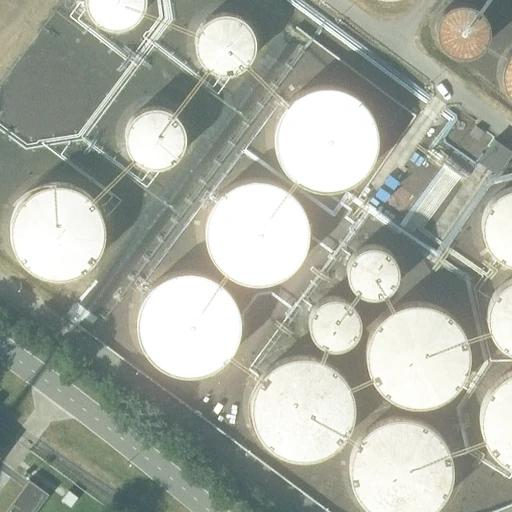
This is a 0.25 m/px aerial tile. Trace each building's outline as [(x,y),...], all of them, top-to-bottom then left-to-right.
[(85,0),(86,1),(87,4),(87,5),(88,8),(89,10),(91,13),(92,15),(95,18),(97,20),(101,22),(103,23),(106,24),(108,25),(111,25),(114,26),(117,26),(119,26),(122,25),(125,24),(129,23),(132,21),(135,19),(137,17),(139,15),(140,13),(142,11),(143,9),(144,6),(145,2),(145,0),(85,0)] [(489,25),(488,22),(488,21),(487,18),(486,16),(484,13),(483,11),(481,9),(478,7),(476,5),(474,4),(471,3),(469,2),(466,2),(464,2),(461,2),(458,2),(456,2),(453,3),(451,4),(449,5),(446,7),(444,8),(443,10),(441,12),(440,13),(439,15),(438,18),(437,20),(436,22),(435,25),(435,28),(435,30),(436,33),(436,35),(437,38),(438,40),(439,43),(441,45),(442,47),(445,49),(447,51),(450,52),(452,53),(454,54),(458,55),(461,55),(463,55),(466,55),(469,54),(471,54),(475,52),(477,51),(479,49),(481,47),(483,46),(484,43),(486,41),(487,39),(488,36),(488,34),(489,30),(489,27),(489,25)] [(254,37),(254,35),(254,32),(253,30),(252,27),(250,25),(248,21),(247,20),(245,18),(243,16),(240,15),(238,13),(236,12),(233,11),(230,11),(227,10),(225,10),(222,10),(219,11),(216,11),(214,12),(211,13),(209,14),(206,16),(203,19),(201,21),(200,23),(198,25),(197,28),(196,30),(195,34),(194,37),(194,40),(194,42),(194,45),(195,48),(196,51),(197,53),(199,57),(200,59),(202,61),(204,63),(206,65),(208,66),(212,68),(215,69),(217,70),(222,71),(224,71),(227,71),(231,70),(234,69),(236,68),(239,67),(242,65),(245,63),(248,60),(248,59),(250,57),(252,53),(253,50),(254,48),(254,45),(255,42),(255,40),(254,37)] [(511,47),(511,49),(509,51),(507,53),(505,56),(504,58),(503,61),(502,64),(501,67),(501,70),(500,73),(500,74),(501,77),(501,79),(501,82),(502,85),(503,87),(504,90),(505,91),(508,95),(510,97),(511,99),(511,47)] [(369,108),(366,104),(363,100),(361,98),(357,94),(354,92),(350,90),(347,89),(342,87),(339,86),(335,85),(331,84),(326,84),(322,84),(317,85),(313,85),(310,86),(305,88),(301,90),(297,93),(294,95),(291,97),(288,100),(286,102),(283,107),(281,110),(278,115),(277,118),(276,121),(275,123),(274,127),(274,130),(274,134),(274,138),(274,143),(275,148),(276,152),(277,155),(279,159),(280,160),(281,163),(282,165),(284,168),(287,171),(289,173),(292,176),(295,178),(300,181),(304,183),(308,185),(311,186),(313,186),(317,187),(320,188),(324,188),(327,188),(331,188),(336,187),(340,186),(343,185),(347,183),(350,182),(353,180),(358,177),(362,173),(363,172),(365,169),(369,165),(371,160),(374,155),(375,152),(376,148),(376,146),(377,143),(377,139),(377,137),(377,132),(377,128),(376,125),(375,121),(374,118),(373,116),(372,113),(369,108)] [(183,127),(182,124),(181,121),(180,119),(178,116),(176,114),(174,112),(172,111),(170,109),(167,108),(163,106),(161,106),(158,105),(154,105),(152,105),(150,105),(147,106),(144,106),(142,108),(139,109),(137,110),(135,112),(133,114),(131,116),(129,118),(128,120),(126,123),(126,124),(125,127),(124,129),(124,132),(124,135),(124,138),(124,139),(125,142),(125,145),(126,147),(127,150),(129,152),(131,154),(131,155),(133,157),(136,159),(137,160),(139,161),(141,163),(144,164),(148,165),(152,165),(155,166),(158,165),(162,165),(164,164),(168,162),(171,161),(173,159),(175,157),(177,155),(179,153),(181,150),(182,147),(183,144),(183,143),(184,140),(184,136),(184,132),(184,129),(183,127)] [(496,174),(511,151),(494,138),(477,161),(496,174)] [(279,275),(283,273),(286,271),(289,269),(292,266),(294,264),(297,261),(300,256),(301,255),(303,252),(304,248),(305,245),(306,243),(307,240),(308,236),(308,233),(308,229),(308,225),(308,224),(308,220),(307,216),(306,215),(305,211),(304,208),(302,205),(301,201),(299,198),(298,197),(295,194),(294,193),(291,190),(289,188),(286,186),(283,184),(278,181),(274,180),(271,179),(266,178),(260,177),(255,177),(251,177),(248,177),(244,178),(241,179),(237,180),(234,182),(229,184),(225,188),(222,190),(219,192),(216,196),(214,199),(212,202),(209,207),(208,211),(207,214),(206,218),(205,221),(205,225),(205,227),(205,230),(205,234),(205,237),(206,241),(207,245),(208,248),(210,251),(212,254),(214,258),(217,262),(219,265),(222,267),(225,269),(228,271),(231,273),(236,276),(239,277),(242,278),(246,279),(249,280),(253,280),(257,280),(260,280),(264,280),(268,279),(273,278),(276,276),(279,275)] [(100,208),(98,205),(97,203),(95,200),(91,196),(89,194),(85,190),(82,189),(77,186),(74,185),(69,183),(66,182),(61,181),(57,181),(52,181),(49,182),(45,183),(42,184),(39,185),(34,187),(31,189),(28,191),(24,194),(21,196),(19,199),(17,202),(15,205),(14,208),(12,211),(10,216),(10,219),(9,223),(9,225),(9,230),(9,233),(9,237),(10,240),(12,245),(13,248),(14,250),(16,255),(18,257),(19,259),(23,263),(27,266),(31,269),(35,272),(40,274),(45,275),(50,276),(54,277),(57,277),(62,276),(68,276),(73,274),(77,272),(82,270),(86,266),(89,264),(90,263),(94,259),(96,256),(97,255),(99,252),(99,250),(100,249),(101,246),(103,241),(104,237),(104,235),(104,232),(104,230),(104,227),(104,225),(104,223),(103,220),(103,218),(102,215),(101,211),(100,210),(100,208)] [(97,190),(105,212),(116,209),(107,186),(97,190)] [(511,186),(510,187),(507,188),(503,190),(499,192),(496,194),(493,197),(490,201),(488,204),(487,205),(485,209),(484,212),(483,215),(483,217),(482,218),(482,221),(482,225),(482,226),(482,229),(482,232),(483,235),(484,238),(485,241),(486,243),(488,246),(489,248),(491,251),(493,253),(496,255),(500,258),(502,260),(507,262),(510,263),(511,263),(511,186)] [(398,271),(398,270),(397,267),(397,266),(397,263),(396,261),(395,259),(394,256),(392,254),(391,252),(389,251),(387,249),(383,247),(381,246),(379,245),(376,245),(374,244),(371,244),(369,245),(366,245),(364,246),(361,247),(359,248),(357,249),(355,251),(353,253),(351,255),(350,257),(349,259),(348,261),(347,264),(347,266),(346,269),(346,271),(347,274),(347,276),(348,279),(349,281),(350,284),(352,286),(353,288),(355,289),(357,291),(359,292),(361,293),(365,295),(369,296),(371,296),(374,296),(378,295),(381,294),(384,293),(386,292),(388,290),(390,288),(392,287),(393,285),(394,282),(396,280),(396,278),(397,275),(397,273),(398,271)] [(229,289),(227,287),(223,283),(220,281),(217,278),(213,276),(210,274),(206,272),(203,271),(197,270),(194,269),(190,269),(187,269),(181,269),(177,270),(174,271),(169,273),(165,274),(162,276),(157,279),(155,281),(152,283),(149,286),(146,290),(144,293),(142,296),(139,301),(138,304),(137,308),(136,311),(136,315),(135,321),(135,326),(136,330),(137,333),(138,337),(139,340),(140,344),(143,348),(146,353),(148,356),(151,358),(155,362),(159,365),(164,368),(169,370),(172,371),(178,373),(181,373),(185,374),(191,373),(194,373),(198,373),(201,372),(205,371),(210,369),(213,367),(216,365),(221,362),(223,359),(226,357),(229,352),(232,349),(233,346),(235,343),(236,340),(237,338),(238,334),(239,331),(239,329),(240,325),(240,322),(240,320),(239,316),(239,313),(238,307),(237,304),(235,300),(235,299),(233,296),(230,291),(229,289)] [(511,277),(511,278),(507,280),(503,282),(499,285),(498,286),(495,289),(492,292),(491,295),(490,297),(489,299),(487,304),(486,307),(486,309),(486,312),(485,316),(486,320),(486,323),(487,326),(488,329),(489,332),(491,335),(493,339),(495,341),(497,343),(501,347),(504,348),(508,351),(511,352),(511,277)] [(360,323),(360,320),(360,319),(360,317),(359,315),(358,312),(358,311),(357,309),(355,307),(354,305),(352,303),(350,301),(348,300),(346,298),(343,297),(341,297),(338,296),(336,296),(333,296),(331,296),(328,297),(326,297),(324,298),(321,299),(319,301),(317,302),(315,304),(314,306),(312,308),(311,310),(310,313),(310,314),(309,317),(309,319),(309,322),(309,324),(309,327),(310,329),(311,332),(312,334),(313,336),(315,338),(316,340),(318,342),(320,343),(323,344),(325,345),(327,346),(330,347),(332,347),(335,347),(337,347),(340,347),(342,346),(345,345),(347,344),(349,342),(351,341),(353,339),(355,337),(356,335),(357,333),(358,330),(359,328),(360,326),(360,323)] [(453,388),(456,386),(457,384),(460,380),(461,379),(462,376),(463,374),(465,371),(466,367),(467,364),(468,360),(468,357),(468,351),(468,348),(468,346),(468,344),(467,341),(466,337),(465,335),(464,332),(463,329),(460,324),(459,322),(457,320),(454,317),(452,314),(448,311),(446,310),(443,308),(438,305),(433,303),(428,302),(426,301),(421,301),(415,300),(412,301),(408,301),(403,302),(398,304),(393,306),(388,309),(384,312),(380,316),(377,319),(375,322),(373,325),(371,328),(369,333),(367,338),(367,340),(366,343),(365,347),(365,350),(365,352),(365,356),(366,359),(366,363),(367,365),(368,368),(369,372),(371,375),(373,380),(375,383),(378,386),(380,388),(384,392),(387,394),(390,396),(395,399),(398,400),(401,401),(405,402),(410,403),(414,403),(419,403),(425,403),(428,402),(432,401),(435,400),(440,398),(443,396),(448,393),(451,391),(453,388)] [(349,384),(347,381),(346,379),(344,376),(342,373),(340,370),(336,367),(331,363),(328,361),(325,360),(320,358),(315,356),(312,355),(308,354),(303,354),(297,354),(294,355),(290,356),(287,357),(283,358),(280,359),(277,361),(272,364),(269,366),(265,370),(263,372),(260,377),(258,380),(255,384),(254,388),(253,389),(252,393),(252,395),(251,398),(251,402),(250,405),(251,409),(251,411),(251,414),(252,416),(252,418),(253,421),(254,425),(255,427),(256,430),(258,433),(261,437),(262,439),(265,441),(267,444),(270,446),(275,449),(276,450),(279,452),(283,454),(284,454),(290,456),(295,457),(302,457),(306,457),(309,457),(313,456),(318,455),(323,453),(326,451),(330,449),(334,446),(338,443),(339,441),(342,439),(345,434),(347,431),(348,430),(349,426),(350,425),(351,421),(352,419),(352,418),(353,414),(353,411),(354,407),(354,405),(353,402),(353,398),(353,396),(351,391),(350,386),(349,384)] [(511,369),(510,370),(506,373),(501,376),(498,378),(495,380),(493,383),(490,385),(487,390),(485,395),(483,398),(482,401),(481,405),(480,408),(480,410),(479,414),(479,417),(479,419),(479,423),(480,426),(480,430),(482,435),(483,438),(485,442),(486,445),(488,448),(492,452),(496,456),(498,458),(500,459),(503,461),(506,463),(511,466),(511,369)] [(442,437),(439,433),(437,432),(435,429),(432,427),(429,425),(426,423),(423,421),(420,419),(416,418),(411,417),(408,416),(402,415),(397,415),(393,416),(390,416),(384,418),(381,419),(378,420),(374,422),(370,425),(367,427),(364,429),(360,433),(358,436),(356,439),(354,442),(353,445),(351,449),(350,452),(349,457),(348,461),(348,463),(348,467),(348,470),(348,474),(349,476),(349,479),(350,481),(351,484),(352,488),(353,489),(355,493),(358,497),(360,500),(362,503),(366,506),(371,510),(374,511),(424,511),(426,511),(429,509),(432,507),(434,505),(436,504),(438,501),(441,498),(443,495),(444,494),(445,491),(447,487),(448,484),(449,482),(450,479),(450,477),(451,475),(451,472),(451,470),(451,466),(451,463),(451,459),(450,455),(449,454),(449,452),(448,448),(446,445),(445,442),(442,437)] [(33,511),(48,493),(28,479),(27,480),(22,488),(4,511),(33,511)] [(70,506),(77,497),(68,490),(64,495),(63,496),(62,497),(60,499),(70,506)]
